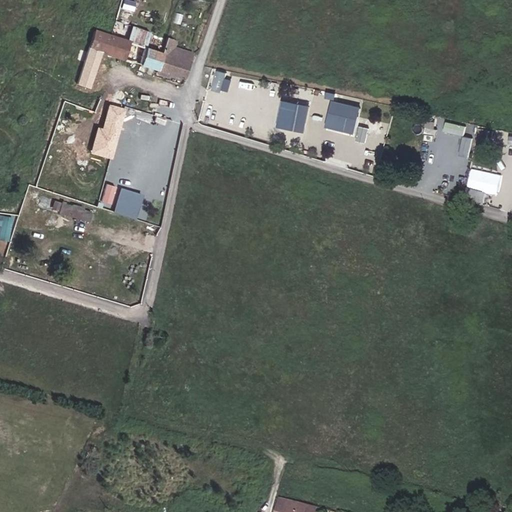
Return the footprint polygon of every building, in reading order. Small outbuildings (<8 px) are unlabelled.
[(152,58),(146,56),(150,44),(152,44),(153,39),(140,35),(134,52),(130,51),(126,65),(147,71),(152,58)] [(108,59),(126,65),(130,51),(100,40),(95,55),(108,59)] [(152,58),(168,63),(173,45),(158,41),(156,45),(152,58)] [(146,56),(152,58),(156,45),(152,44),(150,44),(146,56)] [(194,86),(201,61),(179,53),(180,47),(173,45),(168,63),(164,77),(194,86)] [(83,93),(95,96),(108,59),(95,55),(83,93)] [(147,71),(164,77),(168,63),(152,58),(147,71)] [(218,69),(213,88),(224,91),(229,72),(218,69)] [(297,130),(302,103),(285,100),(279,126),(297,130)] [(347,131),(351,106),(332,103),(328,128),(347,131)] [(115,124),(129,128),(134,113),(120,109),(115,124)] [(448,122),(446,131),(466,134),(468,125),(448,122)] [(464,135),(461,154),(471,156),(475,137),(464,135)] [(499,194),(504,174),(474,166),(469,186),(499,194)] [(106,182),(102,200),(112,202),(116,185),(106,182)] [(138,218),(143,192),(120,187),(114,212),(138,218)] [(467,200),(484,204),(487,192),(470,188),(467,200)] [(52,214),(88,226),(92,215),(56,203),(52,214)] [(99,283),(105,270),(92,265),(87,277),(99,283)] [(154,352),(168,356),(171,348),(157,344),(154,352)]
